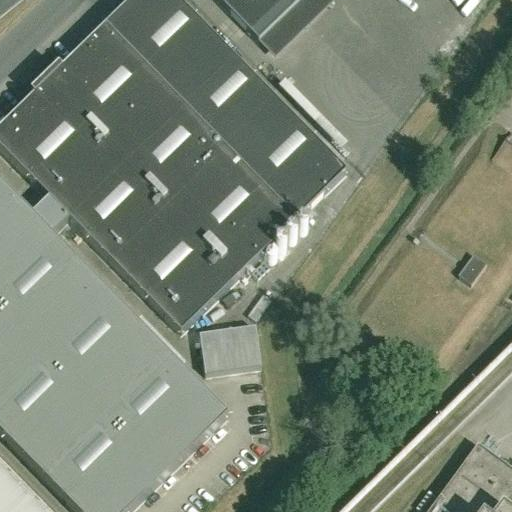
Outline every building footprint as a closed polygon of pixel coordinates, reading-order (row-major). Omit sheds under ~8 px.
[(0,155),(48,204),(39,213),(60,234),(69,226),(180,340),(346,178),(172,0),(136,0),(61,74),(58,71),(30,98),(33,101),(0,133),(0,155)] [(307,0),(210,0),(257,48),(307,0)] [(431,363),(511,250),(511,148),(495,137),(365,316),(431,363)] [(60,234),(39,213),(31,221),(0,189),(0,440),(69,511),(135,511),(227,423),(51,242),(60,234)] [(198,340),(204,381),(261,373),(256,332),(198,340)] [(511,511),(511,477),(476,451),(431,511),(511,511)] [(0,511),(36,511),(0,474),(0,511)] [(210,511),(242,481),(170,483),(139,511),(210,511)]
